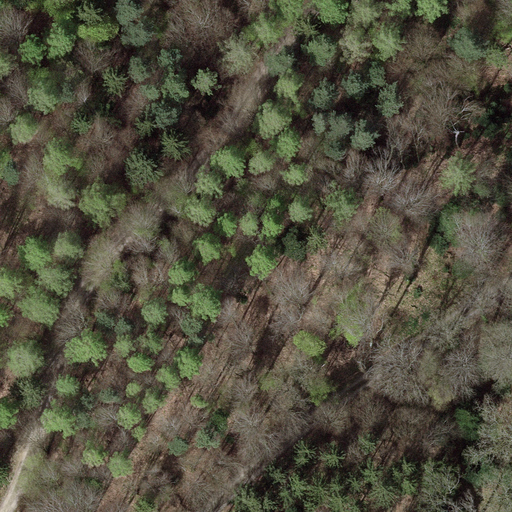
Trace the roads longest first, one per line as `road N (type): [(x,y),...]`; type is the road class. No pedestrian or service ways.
road 1 (track): [(2,511),(91,270),(199,167),(321,0)]
road 2 (track): [(214,511),(392,360),(511,283)]
